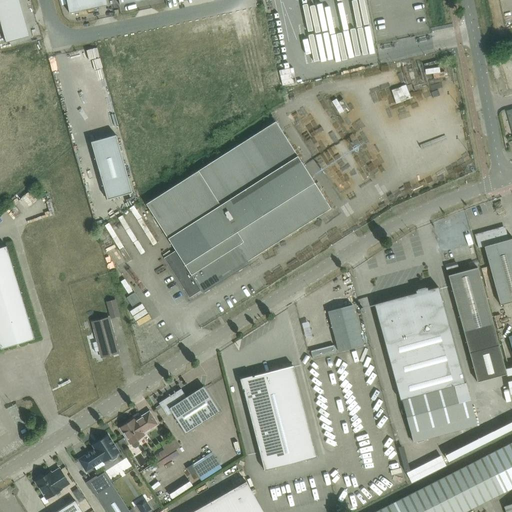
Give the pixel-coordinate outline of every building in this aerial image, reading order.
[(0,0),(0,22),(6,42),(29,36),(18,0),(0,0)] [(107,5),(106,0),(66,0),(69,13),(107,5)] [(511,65),(500,68),(507,94),(511,92),(511,65)] [(275,122),(145,205),(174,252),(164,259),(189,298),(199,292),(201,294),(249,264),(248,261),(331,208),(275,122)] [(132,192),(116,134),(91,141),(107,199),(132,192)] [(41,184),(29,193),(36,203),(48,193),(41,184)] [(112,205),(100,209),(103,219),(116,214),(112,205)] [(484,246),(500,305),(511,301),(511,237),(507,239),(504,228),(475,236),(478,247),(484,246)] [(446,246),(455,245),(454,234),(445,234),(446,246)] [(0,347),(0,348),(34,338),(6,246),(0,247),(0,347)] [(275,276),(285,267),(283,264),(273,273),(275,276)] [(448,275),(469,353),(477,382),(506,374),(507,375),(511,373),(511,366),(505,368),(498,344),(477,267),(448,275)] [(128,277),(135,290),(139,287),(132,275),(128,277)] [(403,405),(467,388),(465,382),(464,382),(438,286),(427,289),(427,287),(415,290),(416,292),(374,304),(400,400),(401,399),(403,405)] [(134,292),(126,297),(132,306),(140,301),(134,292)] [(119,316),(117,306),(115,300),(107,302),(108,308),(111,318),(119,316)] [(339,351),(363,345),(352,304),(328,311),(339,351)] [(108,317),(91,322),(97,341),(93,342),(95,352),(99,351),(101,357),(118,352),(108,317)] [(162,347),(174,341),(172,337),(160,343),(162,347)] [(310,350),(312,358),(335,352),(333,345),(310,350)] [(264,470),(316,456),(293,365),(248,377),(248,379),(241,381),(264,470)] [(220,411),(209,394),(203,386),(186,397),(181,388),(175,392),(175,391),(174,392),(174,393),(170,395),(170,394),(169,395),(169,396),(159,403),(167,416),(172,413),(185,434),(220,411)] [(477,424),(467,388),(403,405),(413,441),(477,424)] [(511,391),(497,394),(499,406),(511,403),(511,391)] [(120,428),(125,436),(130,444),(131,444),(133,447),(136,448),(139,446),(139,443),(137,439),(145,435),(144,433),(158,424),(155,420),(149,411),(135,420),(134,418),(120,428)] [(504,434),(511,430),(511,422),(501,428),(504,434)] [(79,460),(86,471),(102,460),(103,462),(109,458),(111,459),(113,459),(117,457),(118,455),(117,453),(118,452),(108,435),(93,445),(95,449),(79,460)] [(162,448),(153,454),(157,460),(180,446),(174,438),(162,447),(162,448)] [(465,511),(511,488),(511,441),(373,511),(465,511)] [(205,476),(228,466),(220,449),(197,459),(205,476)] [(451,453),(414,467),(418,477),(454,464),(451,453)] [(191,465),(186,468),(190,475),(195,471),(191,465)] [(338,469),(339,480),(349,478),(348,468),(338,469)] [(50,472),(36,482),(46,498),(61,489),(61,488),(69,483),(59,469),(51,474),(50,472)] [(130,511),(104,472),(88,483),(106,511),(130,511)] [(263,511),(245,481),(191,511),(263,511)] [(144,498),(135,504),(140,511),(146,511),(152,509),(144,498)] [(82,511),(75,500),(56,511),(82,511)] [(511,511),(511,502),(503,506),(505,511),(511,511)]
